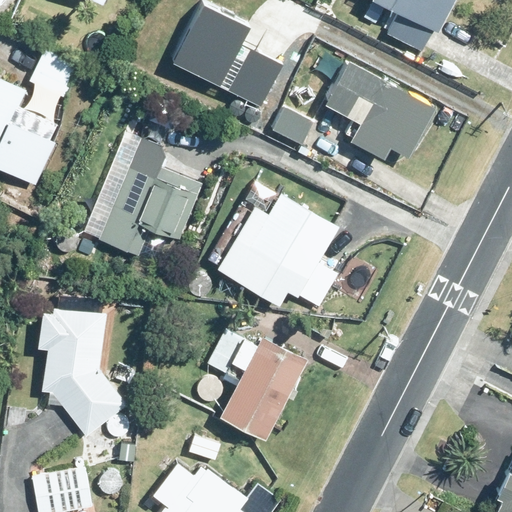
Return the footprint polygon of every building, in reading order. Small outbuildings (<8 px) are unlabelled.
[(386,0),(393,4),(380,27),(417,47),(430,24),(432,25),(445,0),(386,0)] [(45,42),(28,74),(64,92),(80,61),(45,42)] [(354,114),(344,131),(378,149),(384,137),(401,147),(429,98),(344,50),(319,94),(354,114)] [(250,54),(227,99),(250,111),(273,67),(250,54)] [(28,83),(0,67),(0,158),(40,180),(51,157),(46,155),(56,136),(52,133),(60,117),(20,95),(28,83)] [(279,99),(268,123),(297,138),(308,115),(279,99)] [(134,148),(99,231),(138,248),(150,220),(178,231),(201,175),(134,148)] [(317,255),(339,219),(282,184),(269,206),(256,198),(219,260),(280,297),(288,284),(297,289),(299,287),(318,298),(337,267),(317,255)] [(82,235),(78,246),(91,250),(95,239),(82,235)] [(132,259),(129,267),(137,270),(140,262),(132,259)] [(38,337),(47,338),(41,381),(51,383),(86,430),(127,398),(98,361),(107,305),(53,297),(53,303),(44,301),(38,337)] [(306,321),(328,333),(337,316),(315,304),(306,321)] [(227,322),(209,355),(224,364),(243,332),(227,322)] [(306,350),(263,326),(221,406),(264,430),(306,350)] [(227,363),(223,373),(232,379),(238,369),(227,363)] [(146,422),(144,444),(161,446),(163,423),(146,422)] [(190,445),(215,453),(220,437),(195,429),(190,445)] [(130,434),(116,434),(116,448),(129,449),(130,434)] [(511,511),(511,451),(507,463),(499,460),(486,486),(491,489),(482,507),(491,511),(511,511)] [(125,453),(115,453),(115,461),(125,462),(125,453)] [(155,486),(167,496),(154,511),(248,511),(250,510),(239,501),(248,489),(209,459),(207,461),(202,457),(194,467),(179,455),(155,486)] [(84,462),(31,471),(38,511),(91,501),(84,462)]
